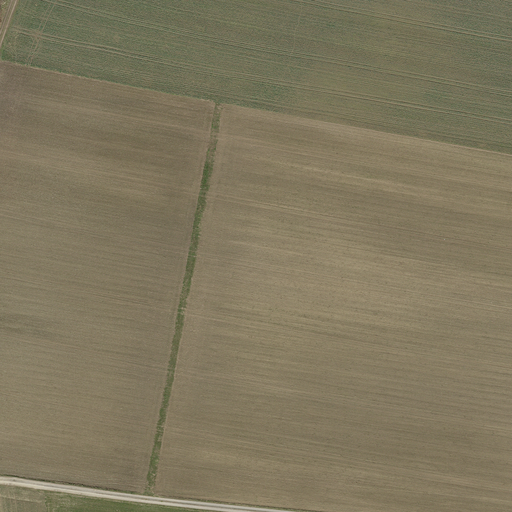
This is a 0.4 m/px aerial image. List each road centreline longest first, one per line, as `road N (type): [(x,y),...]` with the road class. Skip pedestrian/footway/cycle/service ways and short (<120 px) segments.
road 1 (track): [(144,499),(196,253),(203,181)]
road 2 (track): [(255,511),(0,482)]
